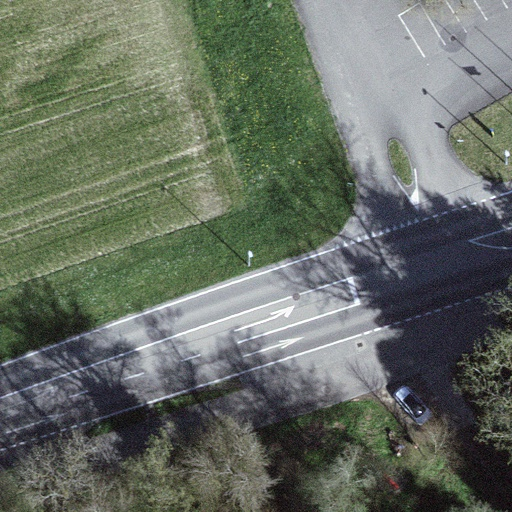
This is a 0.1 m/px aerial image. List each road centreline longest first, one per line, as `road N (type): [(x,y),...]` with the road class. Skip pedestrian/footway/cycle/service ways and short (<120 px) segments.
road 1 (secondary): [(0,408),(511,237)]
road 2 (track): [(0,489),(419,346),(431,307),(420,265)]
road 3 (track): [(494,511),(419,346)]
